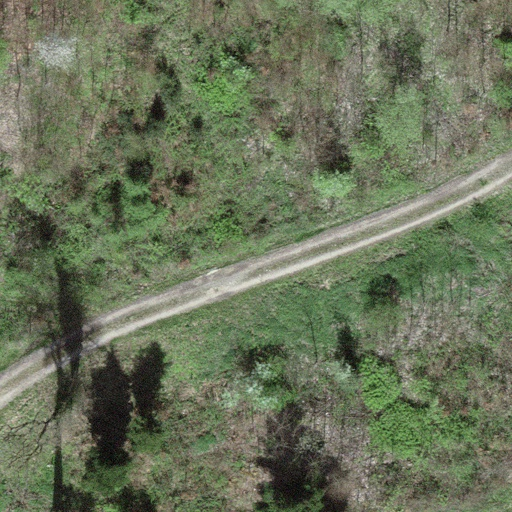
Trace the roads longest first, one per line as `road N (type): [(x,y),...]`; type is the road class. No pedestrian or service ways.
road 1 (track): [(157,309),(511,162)]
road 2 (track): [(0,390),(47,359),(157,309)]
